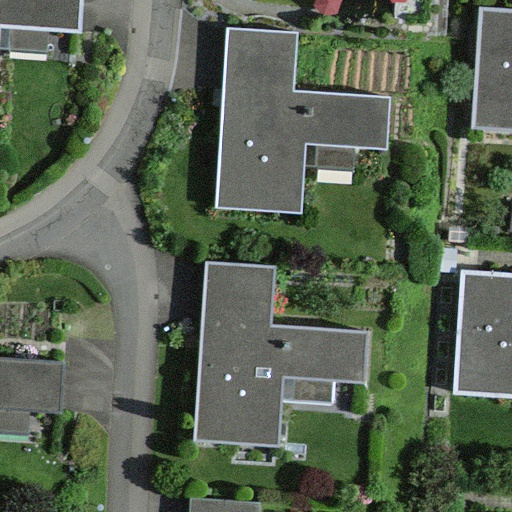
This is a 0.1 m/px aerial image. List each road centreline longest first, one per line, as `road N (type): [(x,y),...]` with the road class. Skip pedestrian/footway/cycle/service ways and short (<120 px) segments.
road 1 (residential): [(82,203),(114,237),(137,298),(129,511)]
road 2 (residential): [(157,0),(151,68),(134,120),(82,203)]
